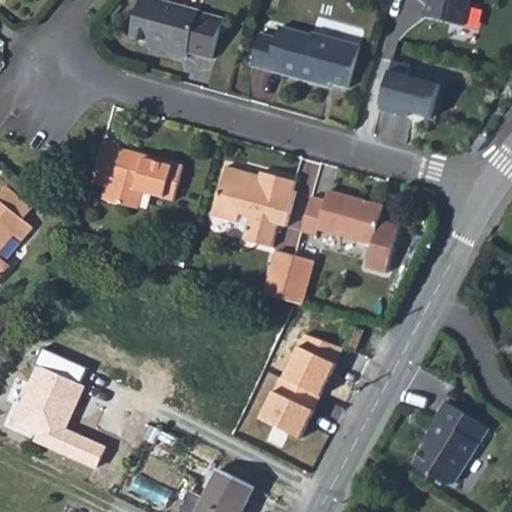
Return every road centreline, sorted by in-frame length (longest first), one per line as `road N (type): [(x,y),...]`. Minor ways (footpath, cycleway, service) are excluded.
road 1 (residential): [(36,64),(433,173),(485,197)]
road 2 (tertiary): [(317,511),(426,308)]
road 3 (residential): [(426,308),(465,332),(511,405)]
road 4 (tertiary): [(426,308),(485,197)]
